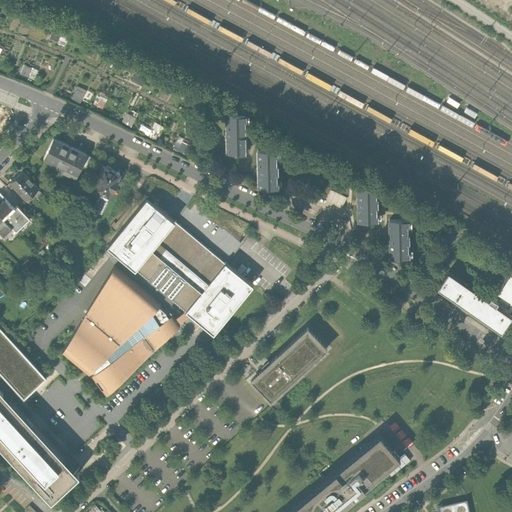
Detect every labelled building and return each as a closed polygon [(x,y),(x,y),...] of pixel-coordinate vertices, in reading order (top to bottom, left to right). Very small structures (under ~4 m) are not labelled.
[(70,47),(73,41),(68,38),(70,34),(60,29),(55,39),(70,47)] [(84,103),(88,95),(79,90),(75,98),(84,103)] [(99,95),(95,106),(105,110),(110,99),(99,95)] [(223,113),(225,152),(246,151),(245,132),(244,112),(223,113)] [(53,140),(44,160),(76,175),(81,166),(86,156),(86,155),(68,147),(53,140)] [(256,170),(256,189),(277,188),(276,149),(255,150),(256,170)] [(92,159),(86,156),(81,166),(87,169),(92,159)] [(104,167),(103,166),(92,190),(99,193),(98,195),(92,208),(101,212),(107,200),(107,199),(108,197),(108,198),(112,190),(113,191),(118,182),(116,181),(119,174),(111,170),(111,169),(111,168),(111,167),(110,167),(109,166),(108,166),(107,165),(106,166),(105,166),(104,167)] [(22,171),(10,183),(10,184),(21,195),(26,200),(38,189),(22,171)] [(356,184),(357,223),(378,222),(377,203),(377,183),(356,184)] [(10,184),(6,188),(17,198),(21,195),(10,184)] [(5,188),(0,193),(3,197),(11,205),(16,199),(5,188)] [(0,215),(11,226),(14,224),(16,226),(17,225),(19,227),(28,218),(16,206),(14,208),(11,205),(3,197),(1,199),(0,199),(0,215)] [(121,259),(135,268),(170,297),(180,306),(186,311),(190,314),(213,332),(221,323),(254,283),(242,274),(239,272),(226,261),(225,260),(221,257),(205,244),(174,220),(169,216),(156,206),(151,201),(146,197),(123,226),(122,228),(106,247),(117,255),(121,259)] [(12,227),(11,226),(0,215),(0,236),(1,238),(12,227)] [(388,239),(388,259),(409,258),(408,219),(387,220),(388,239)] [(48,255),(42,249),(37,253),(43,259),(48,255)] [(110,256),(104,251),(79,282),(85,287),(110,256)] [(135,268),(121,259),(113,266),(85,314),(74,332),(61,352),(88,374),(91,376),(105,395),(143,359),(168,335),(180,323),(187,316),(190,314),(186,311),(180,306),(170,297),(135,268)] [(34,268),(27,261),(22,266),(32,277),(39,270),(37,268),(35,267),(34,268)] [(490,297),(488,301),(448,273),(437,289),(465,309),(469,311),(501,334),(508,322),(511,317),(509,315),(511,311),(511,266),(497,291),(503,294),(498,302),(490,297)] [(329,350),(307,327),(266,366),(249,382),(270,405),(329,350)] [(23,399),(46,378),(0,328),(0,374),(18,393),(23,399)] [(9,401),(1,393),(0,391),(0,447),(51,501),(79,474),(73,469),(29,422),(9,401)] [(292,508),(287,511),(335,511),(351,498),(357,493),(384,471),(391,479),(409,463),(411,461),(404,454),(400,458),(390,446),(380,434),(336,471),(333,473),(324,481),(292,508)] [(469,511),(466,500),(438,507),(438,511),(469,511)]
